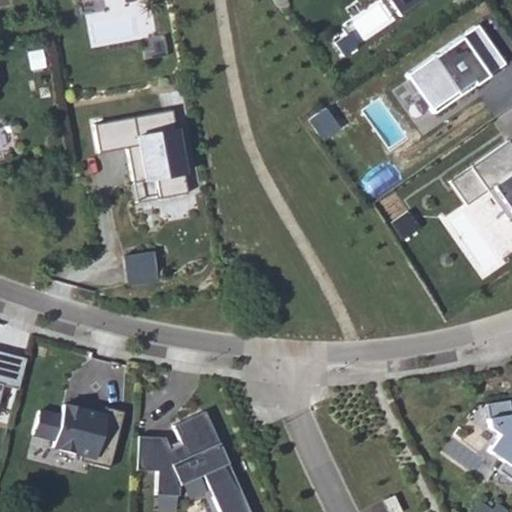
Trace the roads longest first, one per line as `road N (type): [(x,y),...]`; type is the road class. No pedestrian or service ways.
road 1 (residential): [(0,289),(148,332),(303,356)]
road 2 (residential): [(303,356),(444,343),(501,325)]
road 3 (residential): [(303,356),(310,435),(345,511)]
